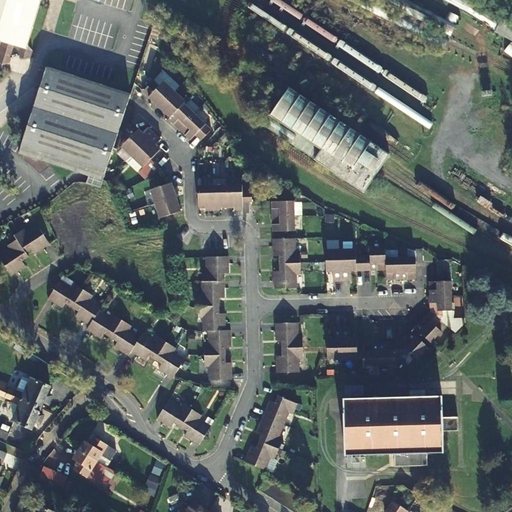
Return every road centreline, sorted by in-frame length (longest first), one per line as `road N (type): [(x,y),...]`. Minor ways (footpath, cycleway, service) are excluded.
road 1 (residential): [(253,305),(251,245),(241,227),(206,226),(191,214),(185,151),(136,104)]
road 2 (residential): [(213,472),(252,385),(253,305)]
road 3 (residential): [(253,305),(416,301)]
road 4 (residential): [(92,377),(8,511)]
road 5 (residential): [(213,472),(161,447),(92,377)]
